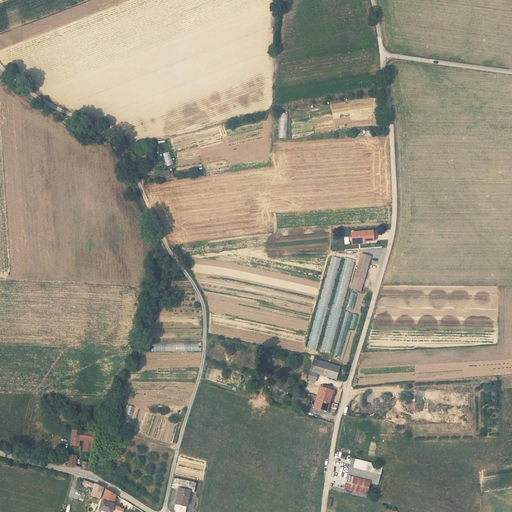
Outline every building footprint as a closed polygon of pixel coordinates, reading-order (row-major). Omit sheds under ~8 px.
[(279,113),(279,138),(288,138),(288,113),(279,113)] [(167,166),(173,164),(170,152),(163,154),(167,166)] [(375,230),(352,232),(353,245),(365,244),(365,240),(376,240),(375,230)] [(362,254),(352,288),(361,291),(371,256),(362,254)] [(318,351),(339,258),(329,256),(309,349),(318,351)] [(322,350),(332,352),(353,260),(344,258),(322,350)] [(351,292),(347,307),(352,309),(356,293),(351,292)] [(335,355),(340,356),(350,313),(345,311),(335,355)] [(399,332),(487,333),(487,327),(491,327),(491,325),(488,325),(488,320),(392,319),(392,330),(396,330),(396,327),(399,327),(399,332)] [(152,342),(152,351),(199,351),(199,343),(152,342)] [(450,357),(450,363),(478,361),(478,354),(486,354),(485,347),(448,348),(448,353),(445,353),(445,357),(450,357)] [(341,367),(315,360),(314,365),(339,372),(341,367)] [(339,374),(313,367),(310,379),(319,382),(321,375),(337,379),(339,374)] [(321,388),(317,406),(314,405),(313,408),(326,411),(327,408),(329,409),(334,392),(321,388)] [(309,407),(310,399),(303,397),(302,406),(309,407)] [(130,423),(134,406),(128,405),(124,422),(130,423)] [(143,436),(166,442),(169,430),(172,420),(158,416),(158,415),(150,413),(145,431),(144,431),(143,436)] [(74,432),(71,444),(79,445),(80,440),(84,441),(93,443),(94,435),(81,433),(82,429),(76,428),(75,432),(74,432)] [(93,443),(84,441),(83,451),(91,452),(93,443)] [(69,454),(67,466),(75,468),(77,456),(69,454)] [(384,465),(353,458),(346,490),(368,495),(371,482),(379,484),(384,465)] [(197,484),(175,478),(173,487),(180,489),(175,509),(176,511),(186,511),(191,492),(194,493),(197,484)] [(91,496),(101,500),(105,488),(95,485),(91,496)] [(111,511),(118,497),(107,490),(101,508),(109,511),(111,511)]
